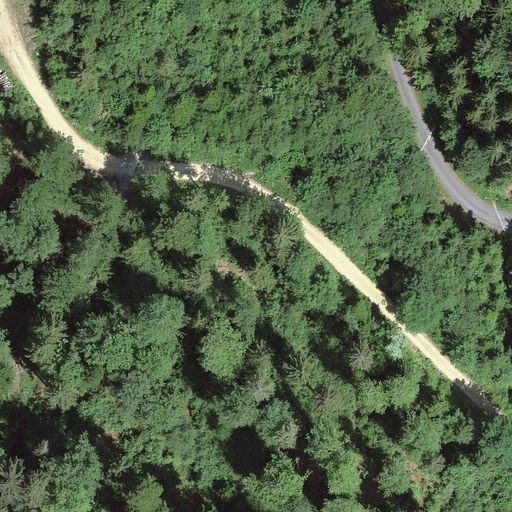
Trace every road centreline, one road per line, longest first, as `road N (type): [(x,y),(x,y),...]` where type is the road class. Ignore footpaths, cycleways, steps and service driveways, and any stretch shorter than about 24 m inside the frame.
road 1 (track): [(511,419),(267,198),(203,177),(111,165),(69,140),(0,16)]
road 2 (track): [(383,0),(421,134),(441,170),(481,209),(511,220)]
